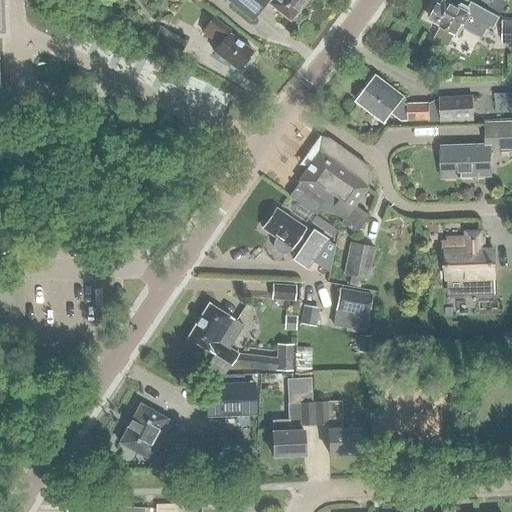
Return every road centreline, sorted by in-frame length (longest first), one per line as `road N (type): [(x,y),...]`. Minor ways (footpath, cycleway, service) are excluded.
road 1 (tertiary): [(22,511),(377,0)]
road 2 (unknown): [(188,263),(17,264),(4,280),(6,320),(21,335),(102,341),(118,364)]
road 3 (residential): [(300,511),(328,488),(511,481)]
road 4 (unknown): [(339,55),(403,82),(511,86)]
road 5 (unknown): [(292,117),(385,178),(407,215)]
